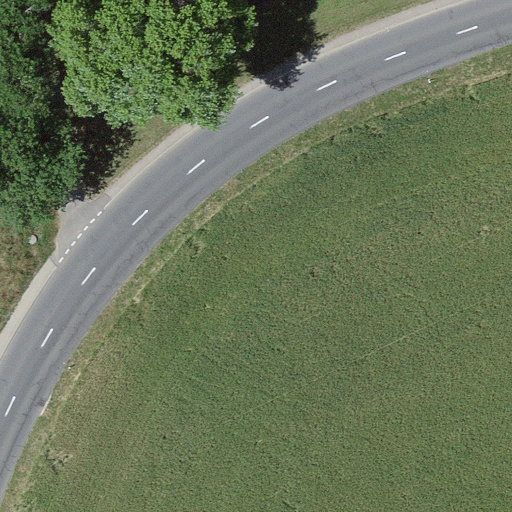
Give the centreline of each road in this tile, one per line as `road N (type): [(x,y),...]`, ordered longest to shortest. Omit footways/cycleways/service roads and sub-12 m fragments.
road 1 (tertiary): [(0,434),(87,278),(156,202),(229,141),(383,62),(511,15)]
road 2 (track): [(87,278),(31,0)]
